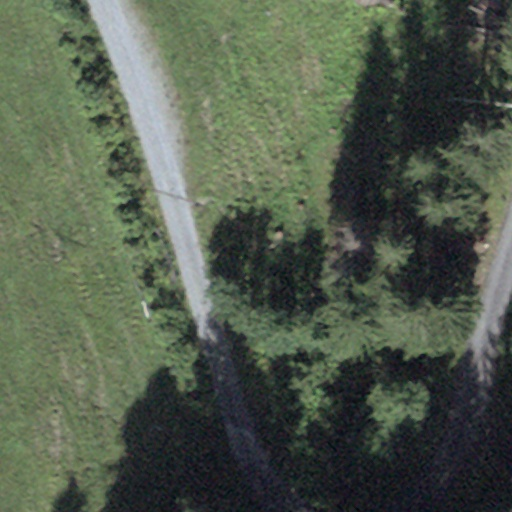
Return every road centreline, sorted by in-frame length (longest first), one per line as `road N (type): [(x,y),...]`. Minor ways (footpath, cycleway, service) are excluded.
road 1 (track): [(286,511),(245,442),(71,0)]
road 2 (track): [(511,254),(419,511)]
